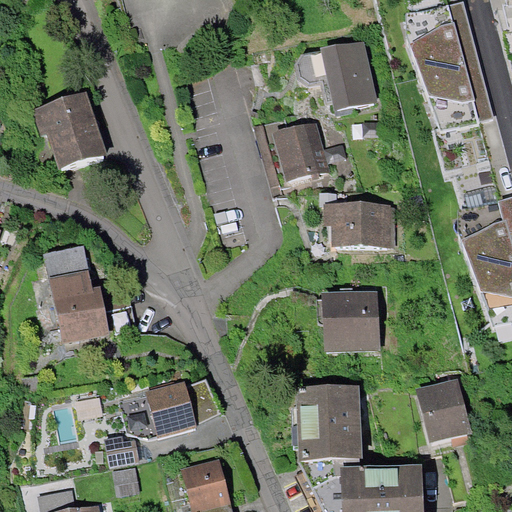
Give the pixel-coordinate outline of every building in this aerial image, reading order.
[(464,1),(449,5),(453,22),(455,22),(457,33),(471,89),(474,100),(473,100),(478,121),(493,118),(464,1)] [(455,22),(453,22),(449,5),(418,12),(407,13),(407,36),(410,44),(429,95),(440,132),(479,123),(478,121),(473,100),(474,100),(471,89),(457,33),(455,22)] [(365,40),(321,49),(322,52),(328,84),(332,104),(334,110),(377,102),(365,40)] [(328,84),(322,52),(303,55),(296,64),(299,80),(307,86),(321,84),(326,105),(332,104),(328,84)] [(87,92),(33,109),(41,135),(48,133),(59,169),(106,154),(96,122),(87,92)] [(317,122),(274,133),(282,163),(287,183),(330,172),(328,163),(324,150),(317,122)] [(343,145),(324,150),(328,163),(346,158),(343,145)] [(511,196),(498,201),(499,204),(503,220),(506,219),(509,230),(511,241),(511,196)] [(391,205),(324,204),(324,221),(324,225),(332,225),(332,246),(395,248),(396,207),(391,207),(391,205)] [(503,220),(499,204),(472,208),(459,210),(458,232),(462,239),(493,327),(511,322),(511,241),(509,230),(506,219),(503,220)] [(44,253),(49,278),(89,270),(84,245),(44,253)] [(89,270),(49,278),(63,344),(110,334),(100,286),(93,287),(89,270)] [(340,292),(322,293),(322,300),(323,325),(324,352),(380,350),(377,291),(352,292),(347,292),(340,292)] [(458,378),(416,389),(424,422),(430,443),(472,432),(458,378)] [(206,379),(186,387),(196,425),(221,413),(206,379)] [(184,381),(144,391),(157,439),(197,429),(196,425),(186,387),(184,381)] [(363,458),(360,384),(297,386),(297,408),(298,434),(299,450),(299,460),(363,458)] [(124,436),(104,440),(110,468),(140,462),(135,440),(125,442),(124,436)] [(219,459),(181,469),(192,511),(198,511),(231,503),(229,496),(219,459)] [(424,511),(422,464),(341,467),(342,511),(424,511)] [(139,492),(135,468),(113,472),(117,496),(139,492)] [(37,497),(40,511),(58,511),(76,509),(73,491),(37,497)]
